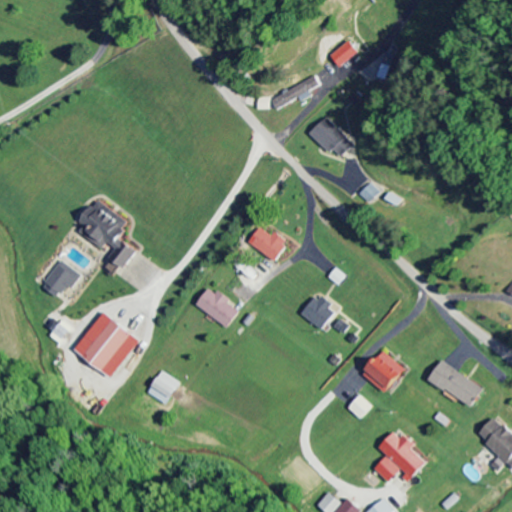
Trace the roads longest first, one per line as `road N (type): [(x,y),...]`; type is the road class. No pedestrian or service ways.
road 1 (residential): [(511,352),(466,322),(275,145),(187,45),(165,0)]
road 2 (residential): [(275,145),(381,46)]
road 3 (residential): [(297,167),(310,199),(308,238),(297,258),(259,288)]
